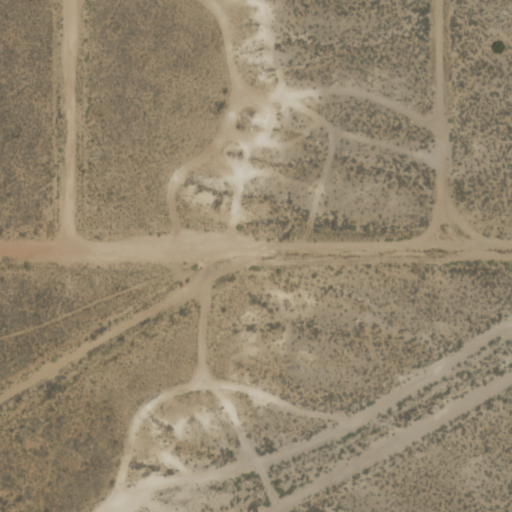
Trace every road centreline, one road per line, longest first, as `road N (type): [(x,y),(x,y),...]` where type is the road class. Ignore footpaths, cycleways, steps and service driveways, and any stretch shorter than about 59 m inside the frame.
road 1 (residential): [(0,248),(511,250)]
road 2 (residential): [(0,397),(257,248)]
road 3 (track): [(275,511),(511,373)]
road 4 (residential): [(439,0),(439,248)]
road 5 (residential): [(68,0),(68,248)]
